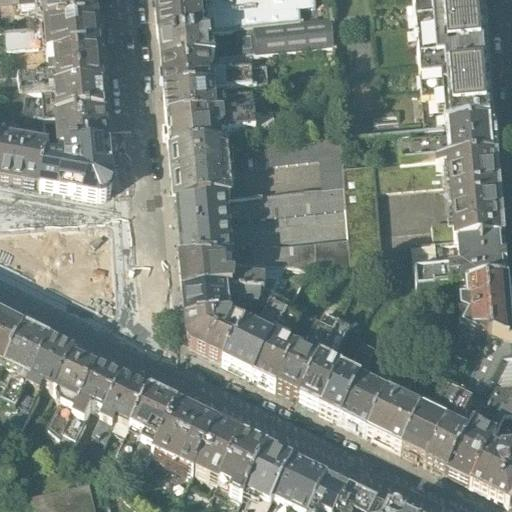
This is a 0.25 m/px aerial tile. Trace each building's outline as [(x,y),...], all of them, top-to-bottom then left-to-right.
[(40,0),(43,30),(95,26),(94,12),(92,0),(40,0)] [(312,0),(226,0),(201,3),(205,34),(212,34),(234,32),(299,26),(298,13),(313,11),(312,0)] [(421,0),(430,134),(491,127),(487,81),(483,32),(480,0),(421,0)] [(201,3),(154,7),(154,11),(156,24),(157,39),(205,34),(201,3)] [(299,26),(234,32),(236,57),(331,48),(329,23),(299,26)] [(45,59),(54,58),(97,54),(96,40),(95,26),(43,30),(5,33),(5,49),(45,47),(45,59)] [(205,34),(157,39),(160,63),(159,65),(214,60),(212,34),(205,34)] [(23,95),(41,93),(100,89),(100,82),(97,54),(54,58),(55,83),(48,83),(48,77),(13,79),(13,95),(23,95)] [(214,60),(159,65),(162,94),(163,98),(222,92),(264,87),(262,72),(238,74),(236,57),(214,60)] [(43,120),(57,120),(103,119),(101,95),(100,89),(41,93),(43,120)] [(222,92),(163,98),(165,121),(165,124),(254,116),(253,105),(224,106),(222,92)] [(0,96),(0,115),(8,116),(21,116),(23,95),(13,95),(0,96)] [(254,116),(165,124),(165,128),(168,155),(216,150),(214,133),(220,131),(221,137),(256,135),(254,116)] [(103,126),(103,119),(57,120),(57,151),(66,151),(106,151),(103,126)] [(430,134),(425,134),(428,148),(398,152),(398,170),(437,166),(493,161),(493,156),(491,127),(430,134)] [(0,139),(0,185),(7,186),(38,192),(43,163),(45,151),(0,139)] [(339,144),(339,140),(252,148),(256,172),(318,167),(321,193),(342,191),(341,175),(339,144)] [(216,150),(168,155),(170,181),(173,208),(226,203),(230,202),(223,150),(216,150)] [(106,151),(66,151),(66,165),(43,163),(38,192),(69,198),(99,203),(102,203),(104,202),(106,200),(108,198),(109,196),(110,193),(106,151)] [(493,161),(437,166),(437,175),(446,174),(452,226),(458,250),(503,246),(503,241),(493,161)] [(437,166),(398,170),(341,175),(342,191),(344,215),(349,247),(352,285),(359,287),(367,289),(366,259),(458,250),(452,226),(381,234),(377,197),(439,192),(437,175),(437,166)] [(321,193),(230,202),(226,203),(228,224),(344,215),(342,191),(321,193)] [(226,203),(173,208),(177,236),(180,265),(223,268),(232,268),(231,250),(228,224),(226,203)] [(461,275),(416,279),(418,297),(463,292),(506,288),(506,283),(503,246),(458,250),(461,275)] [(231,250),(232,268),(286,272),(308,274),(335,280),(352,285),(349,247),(231,250)] [(366,259),(367,289),(382,294),(405,298),(418,297),(416,279),(461,275),(458,250),(366,259)] [(223,268),(180,265),(182,283),(182,290),(183,295),(233,294),(262,299),(272,300),(281,283),(234,281),(233,285),(225,285),(223,268)] [(469,322),(462,336),(487,349),(490,343),(511,348),(508,310),(506,288),(463,292),(465,307),(461,307),(460,319),(469,322)] [(186,326),(231,321),(230,309),(258,310),(262,299),(233,294),(183,295),(183,302),(184,313),(186,326)] [(247,330),(222,368),(249,381),(255,384),(286,319),(272,312),(258,338),(247,330)] [(286,319),(255,384),(258,386),(278,396),(297,357),(287,353),(301,327),(286,319)] [(1,322),(0,321),(0,376),(3,371),(22,332),(1,322)] [(231,321),(186,326),(186,330),(187,343),(190,347),(193,353),(222,368),(247,330),(231,321)] [(332,341),(299,407),(303,408),(317,415),(320,417),(340,378),(327,371),(329,367),(337,363),(351,337),(338,329),(332,341)] [(22,332),(3,371),(16,381),(0,407),(0,411),(14,419),(51,345),(48,344),(22,332)] [(297,357),(278,396),(296,405),(299,407),(332,341),(318,334),(307,354),(307,362),(297,357)] [(467,387),(460,402),(472,408),(481,413),(492,391),(504,367),(511,366),(511,354),(511,352),(511,348),(490,343),(487,349),(478,365),(453,353),(443,373),(467,387)] [(51,345),(14,419),(9,429),(22,436),(44,395),(53,399),(75,358),(55,347),(51,345)] [(340,378),(320,417),(337,425),(340,427),(359,389),(373,361),(361,354),(350,373),(352,383),(340,378)] [(95,367),(75,358),(53,399),(59,413),(48,437),(61,447),(98,369),(95,367)] [(359,389),(340,427),(362,438),(366,440),(399,373),(387,367),(378,384),(379,393),(377,398),(359,389)] [(100,370),(98,369),(61,447),(54,462),(68,468),(93,416),(104,422),(123,382),(100,370)] [(418,382),(399,373),(366,440),(370,442),(400,457),(420,418),(398,406),(402,399),(407,402),(418,382)] [(128,434),(149,394),(125,383),(123,382),(104,422),(101,427),(113,433),(116,427),(128,434)] [(467,440),(447,481),(465,489),(470,492),(490,454),(505,424),(511,423),(511,394),(501,396),(492,391),(481,413),(467,440)] [(152,458),(177,409),(175,408),(153,397),(149,394),(128,434),(143,442),(131,465),(145,472),(152,458)] [(420,418),(400,457),(421,467),(426,470),(460,402),(446,396),(436,417),(441,419),(437,425),(420,418)] [(460,402),(426,470),(430,472),(447,481),(467,440),(454,435),(457,428),(461,429),(472,408),(460,402)] [(152,458),(194,479),(218,432),(197,420),(177,409),(152,458)] [(113,433),(101,427),(87,453),(99,460),(113,433)] [(194,479),(220,492),(243,444),(221,433),(218,432),(194,479)] [(243,444),(220,492),(244,505),(247,498),(268,457),(247,446),(243,444)] [(490,454),(470,492),(484,499),(497,505),(509,511),(511,509),(511,455),(501,457),(490,454)] [(247,498),(268,508),(287,466),(275,460),(268,457),(247,498)] [(287,466),(268,508),(276,511),(314,511),(326,486),(292,469),(287,466)] [(339,511),(347,496),(336,491),(326,486),(314,511),(339,511)] [(94,511),(91,493),(28,506),(29,511),(94,511)] [(339,511),(375,511),(376,511),(347,496),(339,511)] [(240,511),(276,511),(268,508),(247,498),(244,505),(240,511)]
